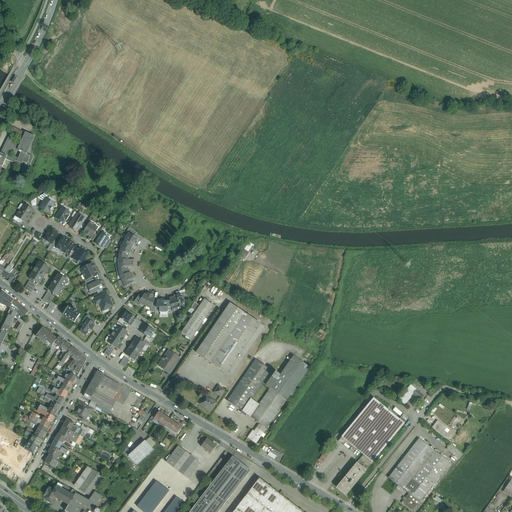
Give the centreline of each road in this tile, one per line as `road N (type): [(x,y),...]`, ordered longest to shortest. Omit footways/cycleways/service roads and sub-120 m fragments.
road 1 (residential): [(94,357),(345,507)]
road 2 (unclassified): [(511,403),(442,390),(345,507)]
road 3 (residential): [(94,357),(20,485)]
road 4 (residential): [(33,231),(42,217),(87,245),(119,304)]
